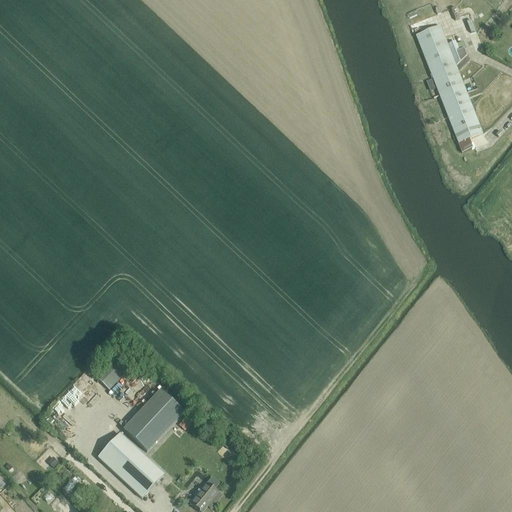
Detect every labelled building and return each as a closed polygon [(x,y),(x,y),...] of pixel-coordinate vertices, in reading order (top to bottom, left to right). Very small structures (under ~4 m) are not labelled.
[(416,37),(458,145),(462,155),(475,150),(473,144),(470,145),(469,141),(482,136),(456,68),(466,58),(464,51),(459,52),(455,43),(447,46),(440,28),(429,32),(428,28),(421,30),(423,34),(416,37)] [(109,392),(125,376),(111,362),(95,378),(109,392)] [(148,453),(185,413),(160,391),(124,431),(148,453)] [(119,436),(98,460),(142,500),(163,477),(119,436)] [(51,460),(48,464),(54,470),(57,466),(51,460)] [(204,511),(218,495),(213,491),(218,485),(211,480),(206,485),(201,492),(199,491),(194,497),(196,499),(190,506),(197,511),(204,511)]
